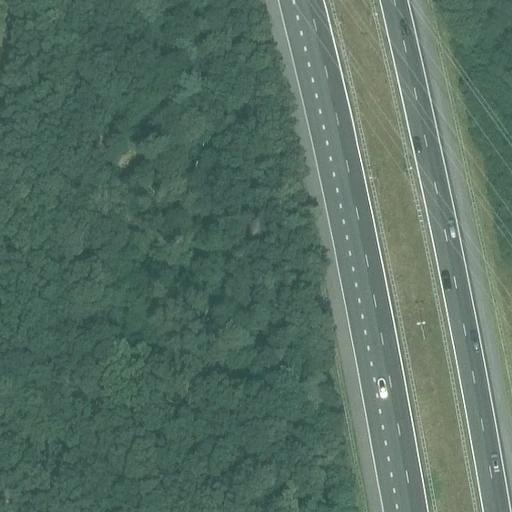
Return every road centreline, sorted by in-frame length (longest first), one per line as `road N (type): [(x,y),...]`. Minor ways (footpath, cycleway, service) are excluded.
road 1 (motorway): [(307,0),(413,511)]
road 2 (motorway): [(496,511),(393,0)]
